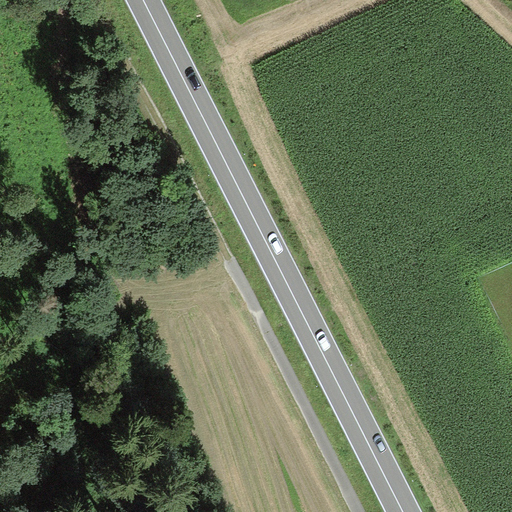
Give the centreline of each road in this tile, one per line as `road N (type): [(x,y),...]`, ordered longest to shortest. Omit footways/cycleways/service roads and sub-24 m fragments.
road 1 (track): [(88,0),(353,511)]
road 2 (primary): [(403,511),(142,0)]
